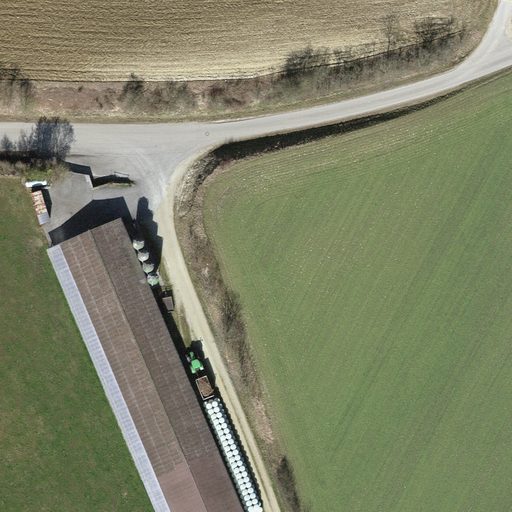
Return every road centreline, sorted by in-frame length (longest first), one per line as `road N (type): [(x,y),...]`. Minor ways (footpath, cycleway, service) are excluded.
road 1 (track): [(270,511),(147,176),(147,143),(375,104),(485,67)]
road 2 (residential): [(0,139),(147,143)]
